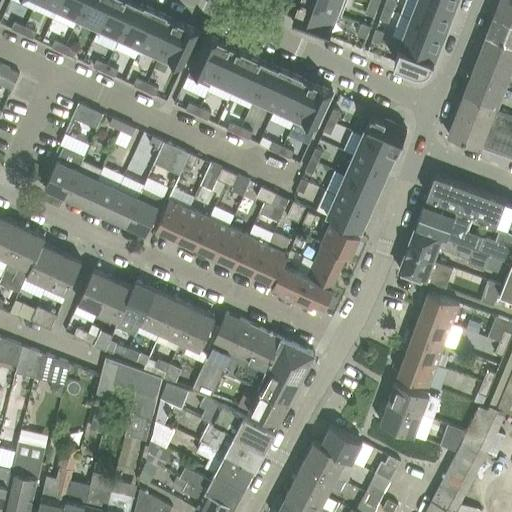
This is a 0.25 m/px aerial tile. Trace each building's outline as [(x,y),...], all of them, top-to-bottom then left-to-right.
[(80,14),(86,0),(61,0),(60,5),(80,14)] [(98,29),(111,0),(86,0),(80,14),(100,23),(97,29),(98,29)] [(121,33),(137,0),(136,0),(111,0),(98,29),(119,39),(121,33)] [(137,0),(121,33),(142,42),(157,8),(147,3),(146,5),(137,0)] [(329,34),(337,12),(338,12),(306,0),(301,0),(294,21),(306,25),(306,27),(316,31),(317,29),(329,34)] [(342,14),(347,0),(306,0),(338,12),(337,12),(342,14)] [(375,14),(379,3),(372,0),(370,0),(366,11),(375,14)] [(386,0),(385,5),(394,9),(396,0),(386,0)] [(454,7),(434,0),(418,0),(412,16),(446,29),(454,7)] [(511,19),(511,0),(500,0),(496,13),(511,19)] [(390,20),(394,9),(385,5),(381,16),(390,20)] [(162,52),(177,19),(178,17),(177,17),(176,18),(167,14),(168,13),(157,8),(142,42),(162,52)] [(511,19),(496,13),(488,32),(511,41),(511,19)] [(438,50),(446,29),(412,16),(404,37),(438,50)] [(200,27),(188,22),(178,17),(177,19),(162,52),(184,62),(200,27)] [(13,26),(23,31),(27,24),(16,19),(13,26)] [(363,21),(358,32),(367,35),(372,24),(363,21)] [(38,29),(27,24),(23,31),(34,36),(38,29)] [(377,27),(373,38),(382,41),(386,30),(377,27)] [(215,76),(230,43),(231,42),(208,31),(188,73),(211,84),(215,76)] [(511,63),(511,41),(488,32),(481,51),(511,63)] [(438,50),(404,37),(396,59),(417,67),(419,68),(422,68),(425,68),(427,67),(429,66),(431,64),(433,62),(434,59),(438,50)] [(64,50),(67,43),(56,38),(53,45),(64,50)] [(75,55),(78,48),(67,43),(64,50),(75,55)] [(235,85),(251,51),(240,46),(240,47),(230,43),(215,76),(235,85)] [(256,95),(271,62),(261,57),(262,56),(251,51),(235,85),(256,95)] [(511,63),(481,51),(473,71),(511,85),(511,63)] [(105,69),(108,62),(97,57),(94,64),(105,69)] [(116,74),(119,67),(108,62),(105,69),(116,74)] [(277,104),(293,70),(282,65),(281,66),(271,62),(256,95),(277,104)] [(21,71),(2,63),(0,66),(0,81),(13,88),(21,71)] [(295,119),(313,81),(313,79),(312,79),(312,80),(303,76),(303,75),(293,70),(277,104),(297,113),(294,119),(295,119)] [(511,107),(511,85),(473,71),(466,90),(498,102),(511,107)] [(134,83),(145,88),(149,80),(138,75),(134,83)] [(334,89),(323,84),(313,79),(313,81),(295,119),(315,129),(334,89)] [(156,93),(160,86),(149,80),(145,88),(156,93)] [(511,107),(498,102),(466,90),(450,133),(482,145),(511,155),(511,107)] [(80,100),(73,115),(85,120),(92,105),(80,100)] [(198,112),(201,105),(190,100),(187,107),(198,112)] [(212,110),(201,105),(198,112),(209,117),(212,110)] [(342,110),(335,106),(330,117),(337,121),(342,110)] [(385,117),(373,112),(364,133),(399,148),(399,147),(403,139),(408,127),(396,122),(396,120),(386,116),(385,117)] [(110,123),(121,128),(125,120),(113,115),(110,123)] [(332,132),(337,121),(330,117),(325,128),(332,132)] [(239,131),(243,124),(232,119),(228,126),(239,131)] [(121,128),(133,133),(137,125),(125,120),(121,128)] [(253,129),(243,124),(239,131),(250,136),(253,129)] [(162,146),(165,138),(154,133),(150,141),(162,146)] [(398,149),(399,148),(364,133),(355,152),(390,168),(395,158),(393,157),(397,148),(398,149)] [(185,162),(191,150),(165,138),(162,146),(155,161),(180,172),(185,162)] [(281,151),(284,143),(273,138),(270,145),(281,151)] [(67,193),(84,157),(86,152),(65,143),(46,184),(67,193)] [(295,149),(284,143),(281,151),(291,156),(295,149)] [(324,149),(317,146),(312,157),(319,160),(324,149)] [(194,166),(199,154),(191,150),(185,162),(194,166)] [(386,178),(390,168),(355,152),(347,172),(380,187),(384,177),(386,178)] [(87,202),(99,176),(104,166),(84,157),(67,193),(87,202)] [(314,171),(319,160),(312,157),(307,167),(314,171)] [(212,160),(202,182),(213,187),(221,191),(226,181),(232,169),(212,160)] [(232,169),(226,181),(234,185),(240,173),(232,169)] [(511,228),(511,199),(436,171),(428,194),(447,201),(461,206),(491,217),(490,220),(505,226),(511,228)] [(375,196),(380,187),(347,172),(338,192),(373,207),(377,197),(375,196)] [(108,212),(119,185),(99,176),(87,202),(108,212)] [(303,176),(298,187),(305,190),(310,180),(303,176)] [(257,195),(265,199),(271,187),(263,184),(257,195)] [(128,221),(140,195),(119,185),(108,212),(128,221)] [(144,186),(140,195),(128,221),(148,230),(164,195),(144,186)] [(265,199),(260,209),(268,213),(280,218),(290,196),(278,191),(271,187),(265,199)] [(373,207),(338,192),(329,213),(362,227),(366,217),(368,217),(373,207)] [(177,235),(190,206),(170,197),(157,226),(177,235)] [(300,219),(307,204),(295,199),(288,214),(300,219)] [(474,217),(457,210),(426,199),(417,225),(479,248),(491,252),(510,259),(511,254),(511,228),(505,226),(500,240),(470,229),(474,217)] [(197,244),(210,215),(190,206),(177,235),(197,244)] [(312,224),(317,213),(309,209),(304,220),(312,224)] [(216,253),(230,224),(210,215),(197,244),(216,253)] [(0,252),(12,258),(27,225),(7,216),(0,231),(0,252)] [(362,233),(343,225),(332,219),(321,242),(323,242),(322,245),(345,256),(347,252),(352,254),(362,233)] [(236,262),(249,233),(230,224),(216,253),(236,262)] [(43,240),(44,241),(47,234),(27,225),(12,258),(8,267),(16,271),(13,277),(24,282),(28,273),(31,266),(31,267),(43,240)] [(417,225),(408,248),(435,257),(438,258),(443,246),(471,256),(470,259),(505,272),(510,259),(479,248),(417,225)] [(300,230),(295,241),(303,244),(307,233),(300,230)] [(254,270),(267,242),(249,233),(236,262),(254,270)] [(48,282),(63,249),(44,241),(43,240),(31,267),(31,266),(28,273),(48,282)] [(272,279),(285,250),(267,242),(254,270),(272,279)] [(334,282),(345,256),(322,245),(310,270),(334,282)] [(408,248),(400,268),(426,277),(447,285),(455,264),(446,261),(408,248)] [(83,258),(63,249),(48,282),(68,291),(83,258)] [(286,250),(273,279),(275,280),(274,282),(275,282),(274,286),(284,290),(324,309),(325,308),(335,285),(333,283),(334,282),(310,270),(309,274),(284,263),(289,252),(286,250)] [(511,295),(511,261),(501,291),(511,295)] [(99,310),(114,276),(95,267),(79,301),(99,310)] [(134,285),(134,284),(114,276),(99,310),(120,319),(122,313),(122,312),(134,285)] [(489,277),(486,286),(498,291),(501,282),(489,277)] [(120,319),(118,324),(136,332),(137,329),(141,321),(157,287),(137,278),(134,284),(134,285),(122,312),(122,313),(120,319)] [(161,331),(177,296),(157,287),(141,321),(161,331)] [(460,300),(448,296),(430,289),(422,309),(453,321),(460,300)] [(178,347),(197,305),(177,296),(161,331),(157,338),(178,347)] [(39,304),(36,311),(35,310),(32,318),(52,327),(58,313),(39,304)] [(32,318),(35,310),(24,305),(21,313),(32,318)] [(216,314),(197,305),(178,347),(185,350),(189,343),(208,351),(221,324),(214,320),(216,314)] [(445,341),(453,321),(422,309),(414,330),(445,341)] [(225,366),(246,319),(227,310),(221,324),(208,351),(194,384),(213,392),(225,366)] [(316,350),(246,319),(225,366),(250,379),(250,380),(261,385),(291,399),(316,350)] [(86,338),(90,330),(78,324),(75,332),(86,338)] [(510,342),(511,335),(511,329),(506,327),(501,338),(510,342)] [(95,342),(99,334),(90,330),(86,338),(95,342)] [(438,362),(445,341),(414,330),(407,351),(438,362)] [(24,342),(5,335),(0,355),(0,356),(19,363),(24,342)] [(505,353),(510,342),(501,338),(497,350),(505,353)] [(125,354),(129,347),(117,341),(114,349),(125,354)] [(38,368),(43,349),(26,343),(19,370),(39,375),(40,368),(38,368)] [(140,351),(129,347),(125,354),(137,359),(140,351)] [(39,375),(66,381),(71,360),(43,349),(38,368),(40,368),(39,375)] [(511,350),(490,402),(507,409),(511,410),(511,350)] [(430,382),(438,362),(407,351),(399,371),(430,382)] [(136,389),(131,411),(153,416),(159,393),(157,393),(163,375),(107,355),(96,396),(112,400),(116,381),(136,389)] [(156,365),(153,371),(163,375),(164,375),(171,362),(159,357),(156,365)] [(171,362),(164,375),(176,380),(178,375),(182,367),(171,362)] [(493,382),(498,370),(490,367),(485,378),(493,382)] [(488,393),(493,382),(485,378),(480,390),(488,393)] [(163,395),(162,396),(174,402),(175,401),(183,405),(190,388),(168,379),(163,395)] [(423,412),(431,391),(397,379),(389,399),(423,412)] [(280,420),(291,399),(261,385),(250,380),(240,402),(280,420)] [(265,448),(275,429),(257,420),(224,403),(223,403),(205,394),(201,403),(207,406),(202,415),(210,419),(215,421),(214,422),(235,433),(265,448)] [(165,421),(174,402),(162,396),(158,417),(165,421)] [(415,433),(423,412),(389,399),(381,420),(415,433)] [(97,401),(91,427),(104,430),(110,404),(97,401)] [(448,469),(425,511),(480,511),(483,509),(484,508),(462,501),(488,448),(498,453),(507,432),(497,428),(507,409),(490,402),(488,406),(481,403),(480,403),(468,431),(458,449),(448,469)] [(469,405),(461,403),(457,414),(465,417),(469,405)] [(131,411),(126,433),(147,438),(153,416),(131,411)] [(158,417),(154,431),(171,439),(177,427),(165,421),(158,417)] [(265,448),(235,433),(214,422),(215,421),(210,419),(201,438),(203,439),(202,439),(213,445),(256,466),(265,448)] [(332,422),(322,441),(322,442),(347,455),(346,455),(354,459),(364,439),(332,422)] [(458,449),(468,431),(450,424),(443,443),(444,443),(458,449)] [(341,465),(346,455),(347,455),(322,442),(322,441),(316,438),(305,458),(337,474),(341,465)] [(256,466),(213,445),(202,439),(198,448),(211,455),(207,464),(217,469),(216,470),(246,485),(256,466)] [(63,511),(66,498),(71,481),(80,446),(62,441),(57,463),(61,464),(58,477),(48,475),(38,511),(63,511)] [(151,443),(147,456),(165,465),(171,453),(151,443)] [(398,466),(402,458),(390,452),(386,460),(398,466)] [(30,511),(33,503),(43,459),(16,453),(13,466),(1,511),(30,511)] [(337,474),(305,458),(295,477),(327,493),(333,482),(342,487),(346,479),(337,474)] [(0,511),(1,511),(13,466),(0,462),(0,511)] [(237,503),(246,485),(216,470),(212,478),(185,464),(181,473),(179,472),(179,473),(237,503)] [(206,511),(232,511),(237,503),(179,473),(174,483),(202,497),(197,507),(206,511)] [(327,493),(295,477),(285,496),(315,511),(329,511),(331,508),(322,503),(327,493)] [(84,511),(91,486),(71,481),(66,498),(63,511),(84,511)] [(370,482),(366,490),(381,497),(385,490),(370,482)] [(106,511),(107,508),(111,491),(91,486),(84,511),(106,511)] [(163,511),(169,511),(173,505),(174,504),(141,486),(138,498),(163,511)] [(377,505),(381,497),(366,490),(362,497),(377,505)] [(130,511),(134,496),(111,491),(107,508),(106,511),(130,511)] [(315,511),(285,496),(277,511),(315,511)] [(394,511),(399,502),(389,496),(383,506),(394,511)] [(163,511),(138,498),(135,510),(138,511),(163,511)]
